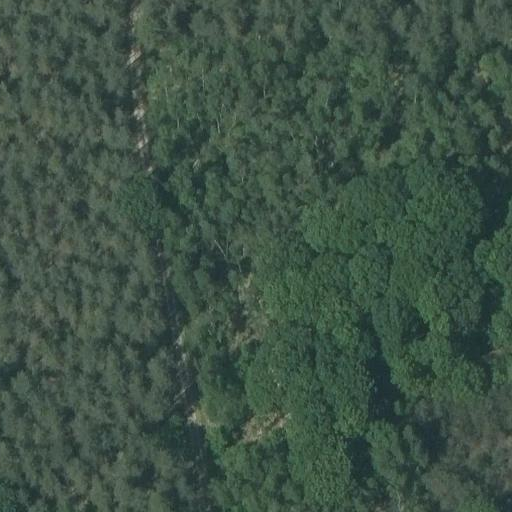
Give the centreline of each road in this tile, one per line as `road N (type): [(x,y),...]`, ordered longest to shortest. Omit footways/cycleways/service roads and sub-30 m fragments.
road 1 (track): [(206,511),(130,44),(141,0)]
road 2 (track): [(0,454),(200,511)]
